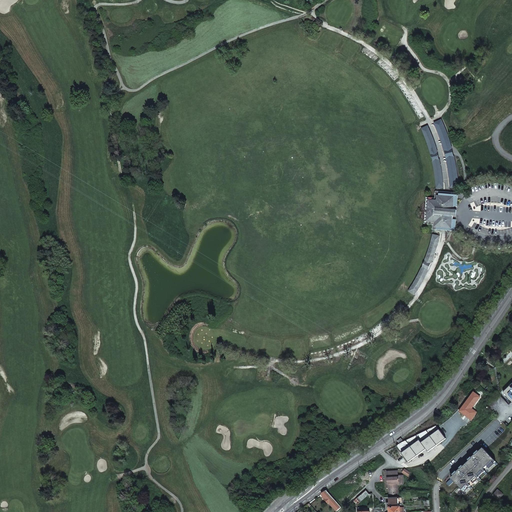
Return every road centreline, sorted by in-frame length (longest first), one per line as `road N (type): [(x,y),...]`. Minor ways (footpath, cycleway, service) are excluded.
road 1 (tertiary): [(288,504),(429,400),(511,287)]
road 2 (residential): [(437,511),(435,491),(446,470),(503,416)]
